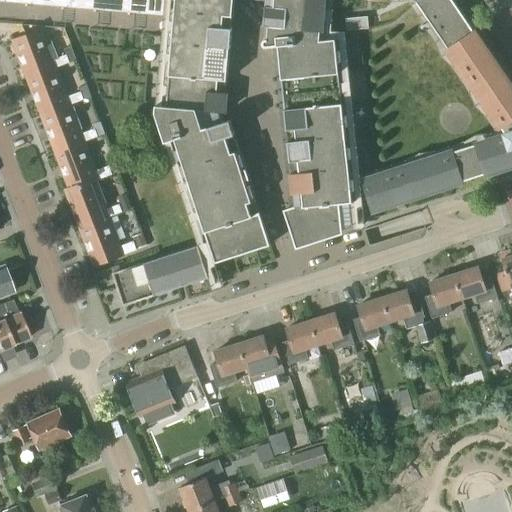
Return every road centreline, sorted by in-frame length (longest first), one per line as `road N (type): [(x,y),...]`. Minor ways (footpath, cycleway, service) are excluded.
road 1 (residential): [(297,287),(78,361)]
road 2 (residential): [(78,361),(0,145)]
road 3 (residential): [(511,218),(297,287)]
road 4 (unknown): [(0,28),(48,160),(25,215)]
road 5 (residential): [(139,511),(78,361)]
